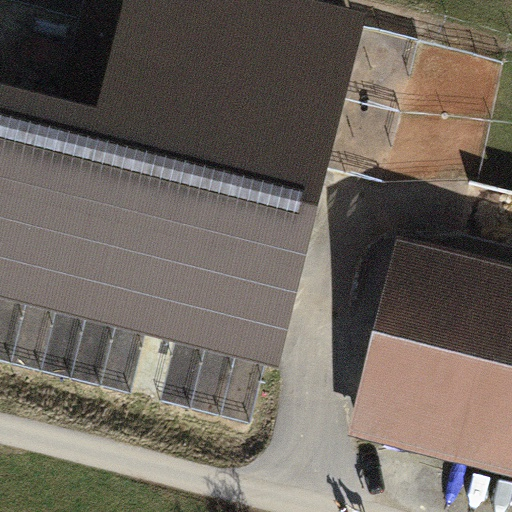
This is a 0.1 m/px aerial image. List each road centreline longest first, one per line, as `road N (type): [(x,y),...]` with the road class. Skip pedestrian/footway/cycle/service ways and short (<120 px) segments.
road 1 (residential): [(0,423),(331,511)]
road 2 (unknown): [(300,503),(354,296)]
